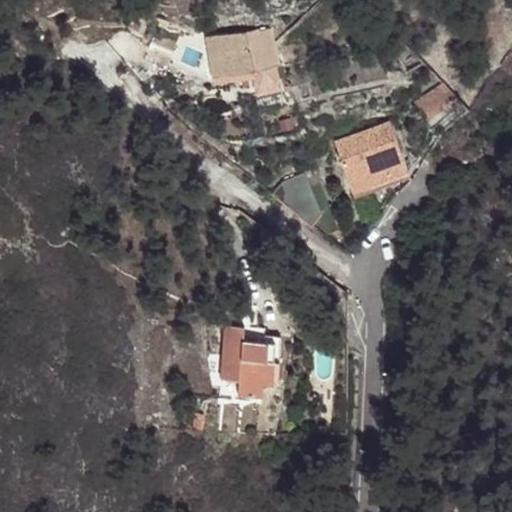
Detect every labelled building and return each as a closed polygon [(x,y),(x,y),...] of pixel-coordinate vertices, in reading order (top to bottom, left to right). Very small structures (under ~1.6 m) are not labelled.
[(253,74),(281,70),(271,36),(260,36),(259,34),(207,38),(215,77),(253,74)] [(457,97),(442,79),(415,102),(430,119),(457,97)] [(303,102),(314,99),(310,89),(300,92),(303,102)] [(408,170),(390,117),(333,136),(352,190),(408,170)] [(331,232),(342,225),(331,194),(323,174),(273,193),(314,222),(318,219),(331,232)] [(270,325),(240,323),(238,377),(256,378),(256,392),(280,393),(280,379),(297,380),(298,330),(283,329),(283,324),(270,324),(270,325)]
